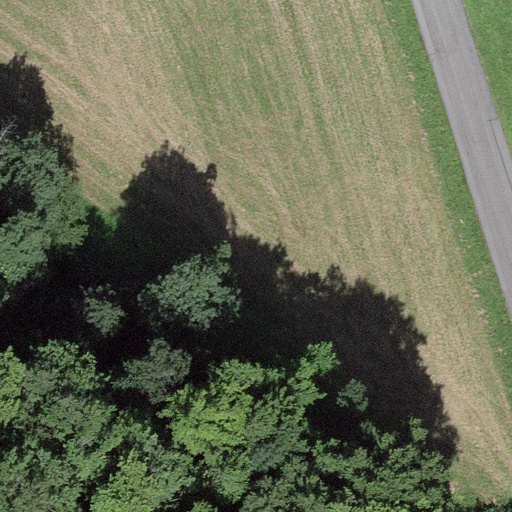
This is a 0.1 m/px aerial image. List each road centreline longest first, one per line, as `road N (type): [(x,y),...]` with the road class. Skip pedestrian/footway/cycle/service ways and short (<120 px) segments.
road 1 (tertiary): [(511,226),(439,0)]
road 2 (track): [(119,511),(0,388)]
